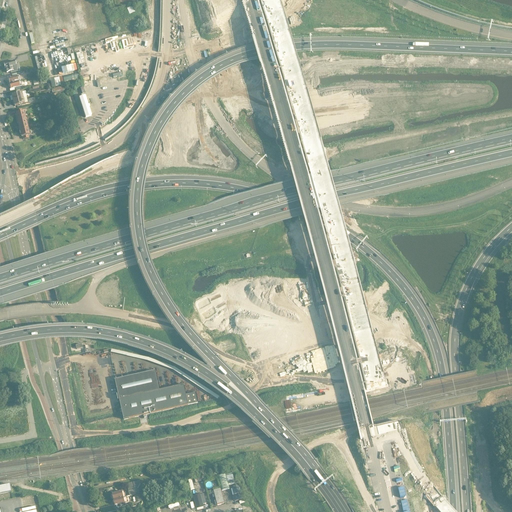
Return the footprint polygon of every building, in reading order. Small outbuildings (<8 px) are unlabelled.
[(87,0),(95,29),(108,26),(101,0),(87,0)] [(17,72),(14,62),(4,64),(5,69),(5,68),(7,73),(11,72),(11,73),(17,72)] [(80,79),(79,73),(63,77),(64,82),(67,81),(74,79),(77,78),(77,80),(80,79)] [(18,82),(17,76),(16,74),(12,75),(12,78),(8,79),(9,84),(18,82)] [(89,80),(90,86),(111,81),(110,75),(89,80)] [(51,84),(52,89),(61,87),(58,78),(53,79),(54,83),(51,84)] [(22,93),(12,95),(13,101),(22,98),(21,95),(23,95),(22,93)] [(79,97),(85,118),(92,116),(86,95),(79,97)] [(15,116),(16,120),(25,118),(24,115),(25,114),(25,112),(22,112),(22,110),(16,111),(17,113),(16,114),(16,116),(15,116)] [(28,123),(18,126),(19,128),(18,128),(19,132),(28,130),(27,126),(28,126),(28,123)] [(28,130),(19,132),(20,135),(21,135),(21,138),(23,137),(23,140),(29,138),(28,136),(31,135),(30,132),(29,133),(28,130)] [(198,402),(195,393),(186,395),(184,385),(159,391),(155,371),(115,380),(120,400),(121,407),(124,420),(137,417),(139,416),(143,415),(198,403),(198,402)] [(226,475),(218,477),(222,491),(229,489),(226,475)] [(135,490),(134,486),(133,482),(127,484),(129,496),(138,494),(137,489),(135,490)] [(0,496),(13,494),(11,487),(0,489),(0,496)] [(225,504),(221,488),(213,490),(217,506),(225,504)] [(112,494),(114,500),(123,497),(122,492),(112,494)] [(235,501),(243,499),(241,492),(233,494),(235,501)] [(205,494),(194,495),(196,509),(204,508),(204,504),(206,503),(205,494)] [(125,503),(123,497),(114,500),(115,505),(117,505),(117,508),(125,506),(125,503)]
